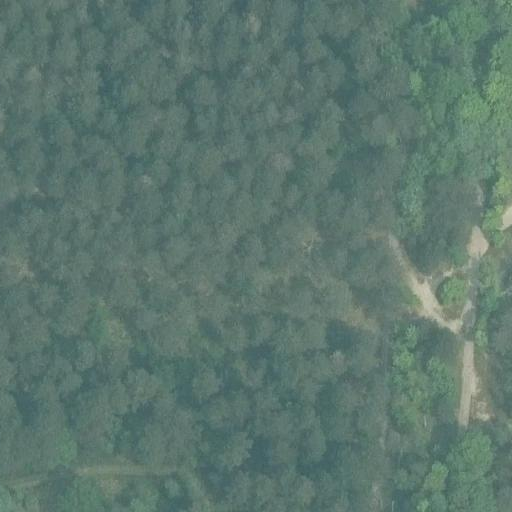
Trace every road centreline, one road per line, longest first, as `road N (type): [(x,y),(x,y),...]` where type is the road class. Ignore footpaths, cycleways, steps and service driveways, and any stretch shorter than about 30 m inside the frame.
road 1 (track): [(475,236),(453,511)]
road 2 (track): [(475,236),(494,0)]
